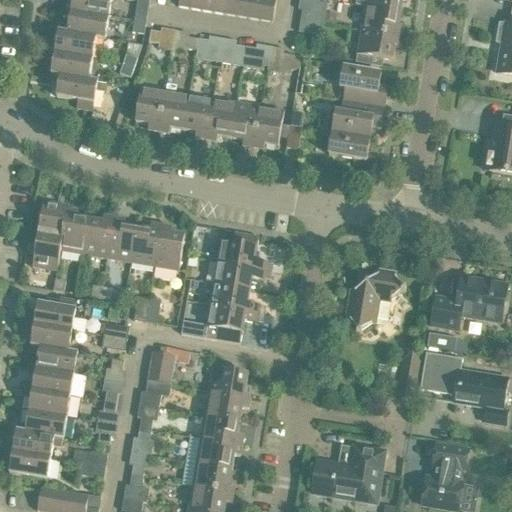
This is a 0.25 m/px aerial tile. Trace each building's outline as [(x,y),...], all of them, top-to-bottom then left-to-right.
[(73,0),(71,14),(109,20),(112,0),(73,0)] [(179,0),(178,8),(190,10),(192,0),(179,0)] [(192,0),(190,10),(202,12),(203,0),(192,0)] [(203,0),(202,12),(213,14),(215,0),(203,0)] [(215,0),(213,14),(226,16),(228,0),(215,0)] [(228,0),(226,16),(237,18),(240,0),(228,0)] [(240,0),(237,18),(249,20),(252,0),(240,0)] [(252,0),(249,20),(261,22),(264,0),(252,0)] [(272,0),(264,0),(261,22),(272,24),(276,1),(272,0)] [(302,12),(300,23),(324,27),(328,5),(320,4),(300,0),(298,11),(302,12)] [(357,0),(356,8),(365,10),(400,16),(403,2),(409,3),(409,0),(357,0)] [(365,10),(361,33),(402,40),(404,29),(398,28),(400,16),(365,10)] [(60,26),(58,34),(96,40),(110,42),(112,33),(107,32),(109,20),(71,14),(69,27),(60,26)] [(136,14),(134,24),(146,26),(147,16),(136,14)] [(501,45),(496,75),(511,77),(511,17),(510,26),(504,25),(504,26),(500,25),(496,44),(501,45)] [(324,27),(300,23),(298,34),(322,38),(324,27)] [(146,26),(134,24),(132,34),(144,36),(146,26)] [(161,35),(151,33),(149,45),(159,46),(161,35)] [(402,40),(361,33),(356,65),(382,69),(384,61),(393,62),(395,49),(401,50),(402,40)] [(47,46),(46,53),(93,61),(96,40),(58,34),(56,47),(47,46)] [(186,51),(196,53),(198,41),(188,39),(186,51)] [(198,41),(196,53),(195,61),(217,64),(221,41),(209,39),(209,43),(198,41)] [(221,65),(242,69),(246,49),(236,47),(237,43),(225,41),(221,65)] [(246,49),(242,69),(263,72),(267,48),(257,47),(256,51),(246,49)] [(267,73),(271,74),(291,77),(291,73),(300,71),(301,61),(294,57),(284,55),(284,51),(271,49),(267,73)] [(54,61),(51,75),(89,81),(93,61),(46,53),(45,60),(54,61)] [(126,56),(123,66),(134,70),(138,60),(126,56)] [(134,70),(123,66),(119,76),(131,80),(134,70)] [(345,91),(344,102),(385,109),(388,90),(379,88),(381,75),(344,69),(340,90),(345,91)] [(89,81),(51,75),(50,83),(59,84),(57,99),(78,103),(77,111),(93,113),(96,94),(105,95),(107,84),(89,81)] [(170,130),(183,133),(189,97),(178,95),(179,89),(167,87),(166,93),(165,93),(158,134),(169,136),(170,130)] [(148,133),(158,134),(165,93),(142,89),(136,125),(149,127),(148,133)] [(195,141),(206,143),(213,101),(189,97),(183,133),(196,135),(195,141)] [(217,138),(230,141),(236,105),(213,101),(206,143),(216,144),(217,138)] [(336,113),(332,135),(370,141),(372,129),(381,130),(385,109),(344,102),(341,114),(336,113)] [(243,149),(253,150),(259,109),(236,105),(230,141),(244,143),(243,149)] [(259,109),(253,150),(264,152),(265,146),(278,149),(284,113),(259,109)] [(294,115),(292,127),(303,129),(305,117),(294,115)] [(484,172),(511,176),(511,126),(511,132),(496,130),(492,154),(487,153),(484,172)] [(286,150),(298,152),(302,130),(290,128),(286,150)] [(370,141),(332,135),(329,157),(354,161),(354,166),(374,169),(377,156),(368,154),(370,141)] [(44,204),(38,236),(62,240),(67,212),(68,212),(69,208),(44,204)] [(61,254),(83,258),(89,222),(77,220),(78,214),(68,212),(67,212),(62,240),(60,254),(61,254)] [(83,258),(107,262),(114,220),(104,218),(103,224),(89,222),(83,258)] [(107,262),(130,266),(136,230),(124,228),(125,222),(114,220),(107,262)] [(130,266),(155,270),(162,228),(151,226),(150,232),(136,230),(130,266)] [(162,228),(155,270),(179,274),(185,238),(171,236),(172,230),(162,228)] [(222,243),(218,264),(272,274),(273,266),(267,266),(268,264),(255,262),(259,239),(235,235),(233,245),(222,243)] [(57,274),(61,254),(60,254),(62,240),(38,236),(33,269),(57,274)] [(218,264),(214,286),(250,292),(252,281),(265,283),(265,281),(270,282),(272,274),(218,264)] [(351,293),(346,322),(350,322),(357,332),(356,335),(361,336),(362,333),(372,326),(375,327),(382,327),(383,322),(388,323),(391,301),(401,295),(405,295),(405,290),(402,289),(395,279),(396,276),(379,273),(378,277),(373,280),(370,277),(359,275),(357,286),(360,290),(354,293),(351,293)] [(53,293),(64,295),(66,283),(56,281),(53,293)] [(435,301),(431,329),(459,334),(461,318),(501,325),(507,289),(461,281),(457,305),(435,301)] [(214,286),(211,307),(264,316),(266,309),(260,308),(261,306),(248,304),(250,292),(214,286)] [(91,299),(101,301),(103,289),(93,287),(91,299)] [(103,289),(101,301),(111,303),(113,291),(103,289)] [(134,323),(145,325),(149,301),(138,299),(134,323)] [(27,318),(26,324),(73,332),(75,319),(84,321),(86,305),(61,300),(59,308),(38,305),(36,319),(27,318)] [(149,301),(145,325),(157,327),(161,303),(149,301)] [(264,316),(211,307),(207,329),(218,331),(216,343),(240,347),(242,335),(244,323),(257,325),(258,324),(263,324),(264,316)] [(34,333),(31,347),(69,354),(69,352),(73,332),(26,324),(25,332),(34,333)] [(190,338),(192,327),(183,325),(182,331),(181,337),(190,338)] [(106,326),(104,338),(127,342),(129,330),(106,326)] [(456,341),(430,337),(428,349),(454,354),(456,341)] [(127,342),(104,338),(102,350),(125,354),(127,342)] [(39,356),(36,369),(74,376),(78,354),(69,352),(69,354),(31,347),(30,355),(39,356)] [(188,366),(190,355),(162,350),(161,356),(158,356),(157,365),(151,364),(147,383),(171,387),(175,364),(188,366)] [(409,357),(409,362),(404,361),(398,397),(404,406),(414,399),(420,364),(415,363),(416,358),(413,355),(409,357)] [(122,374),(124,363),(112,361),(110,372),(122,374)] [(25,383),(24,390),(71,398),(74,376),(36,369),(34,385),(25,383)] [(213,370),(209,394),(250,401),(252,390),(246,389),(248,376),(213,370)] [(485,426),(505,429),(507,413),(502,412),(507,381),(459,373),(454,405),(488,411),(485,426)] [(171,387),(147,383),(145,395),(169,400),(171,387)] [(32,399),(29,412),(67,419),(71,398),(24,390),(23,397),(32,399)] [(106,394),(105,404),(117,406),(118,396),(106,394)] [(209,394),(205,417),(240,424),(242,410),(248,411),(250,401),(209,394)] [(117,406),(105,404),(103,414),(115,416),(117,406)] [(141,421),(139,431),(151,433),(153,423),(157,424),(159,410),(140,407),(137,420),(141,421)] [(18,426),(17,432),(64,440),(67,419),(29,412),(27,427),(18,426)] [(205,417),(201,441),(242,448),(244,438),(238,437),(240,424),(205,417)] [(151,433),(139,431),(138,441),(149,443),(151,433)] [(5,445),(4,452),(51,460),(53,448),(62,449),(63,441),(64,441),(64,440),(17,432),(14,447),(5,445)] [(111,438),(99,436),(98,447),(109,448),(111,438)] [(201,441),(197,465),(232,471),(234,458),(240,459),(242,448),(201,441)] [(435,482),(427,480),(422,508),(446,511),(458,511),(463,486),(458,486),(460,472),(465,473),(468,453),(437,448),(433,467),(437,468),(435,482)] [(350,470),(318,464),(313,496),(376,506),(385,455),(353,450),(350,470)] [(51,460),(4,452),(3,460),(12,461),(9,476),(48,482),(51,460)] [(84,454),(82,466),(106,470),(108,458),(84,454)] [(193,489),(234,495),(236,485),(230,484),(232,471),(197,465),(193,489)] [(106,470),(82,466),(80,478),(104,482),(106,470)] [(133,468),(131,479),(143,480),(145,470),(133,468)] [(123,501),(139,504),(143,505),(145,491),(141,490),(143,480),(131,479),(130,488),(126,488),(123,501)] [(193,489),(188,511),(224,511),(226,505),(232,506),(234,495),(193,489)] [(37,511),(49,511),(53,492),(41,490),(37,511)] [(49,511),(61,511),(65,494),(53,492),(49,511)] [(61,511),(74,511),(77,496),(65,494),(61,511)] [(77,496),(74,511),(86,511),(89,498),(77,496)] [(89,498),(86,511),(99,511),(101,500),(89,498)] [(137,511),(139,504),(123,501),(121,511),(137,511)]
